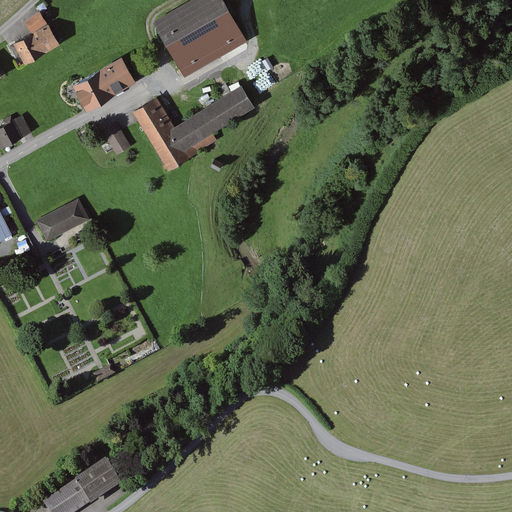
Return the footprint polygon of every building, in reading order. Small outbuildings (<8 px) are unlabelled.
[(220,0),(187,0),(150,21),(182,78),(245,43),(220,0)] [(26,34),(7,45),(18,65),(53,44),(34,12),(18,21),(26,34)] [(119,59),(69,86),(83,111),(133,84),(119,59)] [(154,97),(128,112),(163,171),(212,141),(207,132),(248,108),(235,87),(170,125),(154,97)] [(21,115),(0,126),(0,146),(29,132),(21,115)] [(114,121),(99,130),(115,156),(130,147),(114,121)] [(78,199),(34,221),(45,242),(89,219),(78,199)] [(0,217),(0,237),(8,233),(0,217)] [(112,372),(108,365),(94,373),(98,379),(112,372)] [(70,488),(41,507),(43,511),(76,511),(116,486),(101,463),(68,485),(70,488)]
